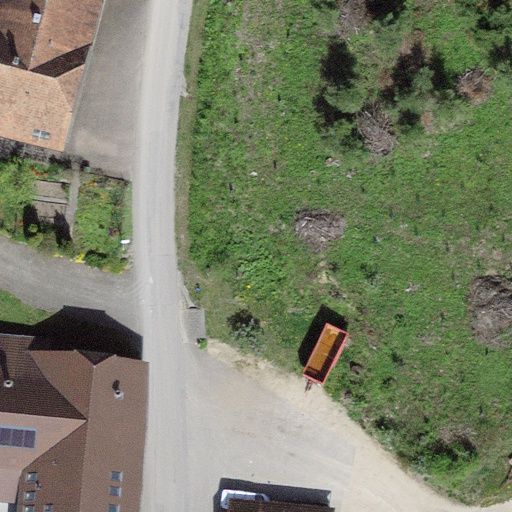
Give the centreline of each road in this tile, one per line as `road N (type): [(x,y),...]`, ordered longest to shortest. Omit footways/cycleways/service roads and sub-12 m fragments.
road 1 (residential): [(162,511),(160,195),(170,0)]
road 2 (track): [(164,408),(345,463),(398,511)]
